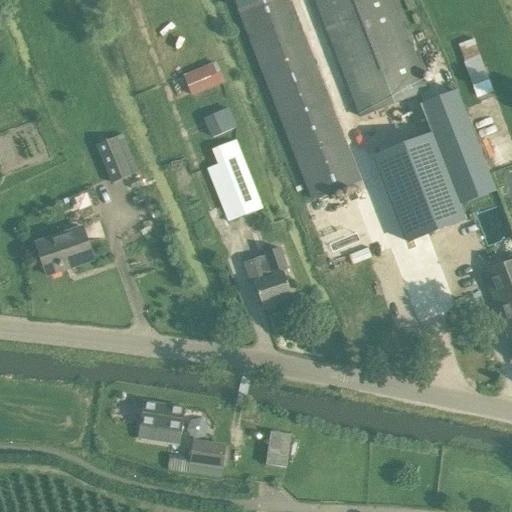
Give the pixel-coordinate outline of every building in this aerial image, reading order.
[(234,0),(238,9),(260,0),(234,0)] [(287,0),(276,0),(275,1),(240,15),(312,201),(359,182),(288,1),(287,0)] [(313,0),(314,1),(359,117),(426,91),(390,0),(313,0)] [(482,62),(467,67),(478,98),(493,92),(482,62)] [(193,96),(215,87),(207,66),(185,75),(193,96)] [(456,91),(421,105),(433,133),(460,205),(495,192),(456,91)] [(231,106),(205,116),(213,137),(239,126),(231,106)] [(433,133),(374,156),(407,241),(465,219),(460,205),(433,133)] [(115,182),(135,173),(118,137),(99,145),(115,182)] [(228,222),(261,209),(240,156),(207,169),(228,222)] [(143,194),(132,199),(134,205),(146,200),(143,194)] [(47,276),(92,261),(81,229),(36,244),(47,276)] [(261,258),(259,258),(242,264),(249,286),(254,285),(261,307),(292,296),(284,274),(288,273),(286,268),(280,249),(265,254),(266,256),(261,258)] [(511,263),(485,274),(511,344),(511,263)] [(180,432),(184,410),(143,403),(140,426),(141,426),(139,440),(171,446),(178,447),(180,432)] [(190,419),(193,437),(209,436),(206,417),(190,419)] [(266,466),(286,469),(290,435),(270,433),(266,466)] [(223,468),(225,448),(193,444),(190,463),(223,468)]
